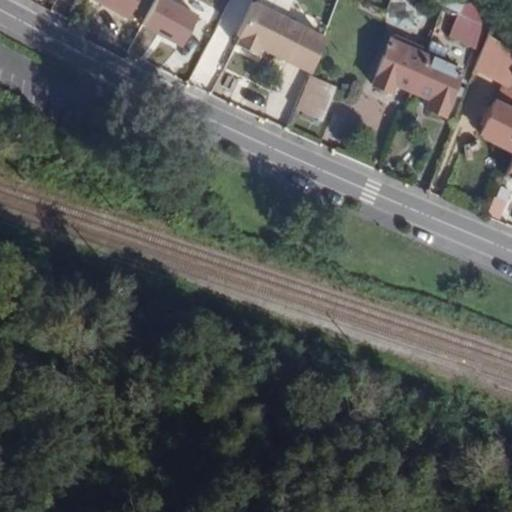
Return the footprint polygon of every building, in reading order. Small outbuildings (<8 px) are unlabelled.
[(94,0),(126,18),(136,0),(94,0)] [(197,12),(173,0),(154,0),(141,26),(180,45),(197,12)] [(370,0),(387,8),(391,0),(370,0)] [(325,37),(250,5),(235,39),(238,41),(234,48),(254,57),(257,48),(310,71),(325,37)] [(496,23),(467,5),(451,32),(479,49),(496,23)] [(415,92),(434,50),(415,41),(413,45),(397,39),(377,86),(392,93),(396,84),(415,92)] [(511,85),(511,53),(492,41),(478,72),(504,84),(511,86),(511,85)] [(449,118),(470,72),(453,64),(455,59),(434,50),(415,92),(436,101),(432,111),(449,118)] [(323,122),(338,88),(310,76),(296,110),(323,122)] [(511,113),(511,86),(504,84),(495,106),(511,113)] [(511,113),(495,106),(481,138),(511,151),(511,113)]
